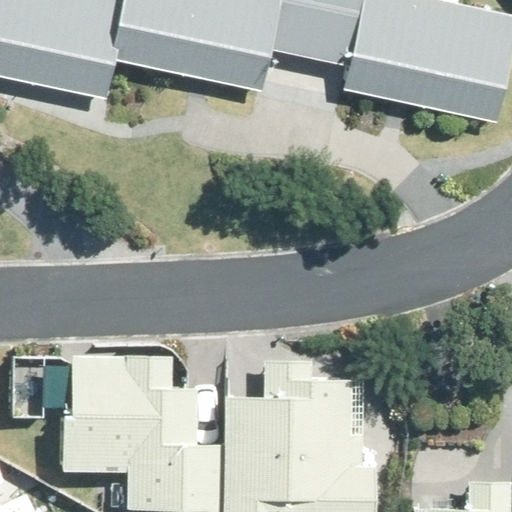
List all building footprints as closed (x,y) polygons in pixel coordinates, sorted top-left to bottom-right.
[(120,0),(0,0),(0,86),(107,109),(116,69),(119,58),(113,56),(109,54),(120,0)] [(119,58),(116,69),(262,100),(271,59),(308,67),(322,0),(124,0),(113,56),(119,58)] [(350,75),(345,100),(499,133),(511,69),(511,23),(417,4),(417,0),(322,0),(308,67),(350,75)] [(201,397),(175,396),(175,363),(74,362),(73,422),(63,422),(63,480),(128,481),(127,511),(224,511),(225,452),(200,451),(201,397)] [(366,474),(367,386),(314,385),(315,369),(266,368),(265,405),(226,404),(225,452),(224,511),(379,511),(381,472),(366,474)] [(508,511),(509,490),(470,489),(469,511),(508,511)] [(0,511),(31,511),(27,503),(5,511),(3,511),(0,504),(0,511)]
